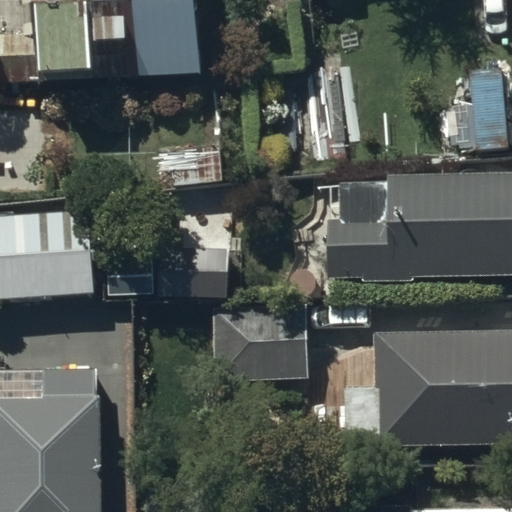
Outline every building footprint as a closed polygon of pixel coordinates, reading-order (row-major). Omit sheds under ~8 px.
[(197,0),(31,0),(32,13),(36,13),(37,35),(0,36),(0,86),(199,82),(197,0)] [(511,44),(404,54),(406,82),(381,84),(380,77),(337,80),(342,138),(349,137),(351,160),(511,146),(511,44)] [(328,224),(328,283),(364,283),(364,287),(415,288),(415,283),(511,282),(511,179),(390,181),(390,187),(340,187),(340,224),(328,224)] [(91,216),(0,222),(0,304),(97,298),(91,216)] [(231,252),(108,255),(106,255),(107,305),(160,304),(160,299),(232,298),(231,252)] [(308,309),(215,312),(217,383),(310,380),(308,309)] [(511,335),(376,337),(377,393),(347,393),(347,448),(377,448),(377,451),(511,449),(511,335)] [(98,511),(98,375),(0,375),(0,511),(98,511)]
